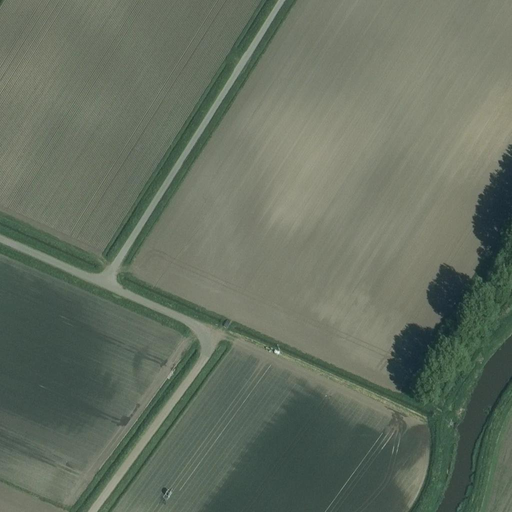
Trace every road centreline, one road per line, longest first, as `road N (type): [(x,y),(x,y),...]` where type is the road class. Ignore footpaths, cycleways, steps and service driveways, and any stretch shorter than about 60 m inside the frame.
road 1 (unclassified): [(102,286),(283,0)]
road 2 (unclassified): [(89,511),(207,340),(199,328),(102,286)]
